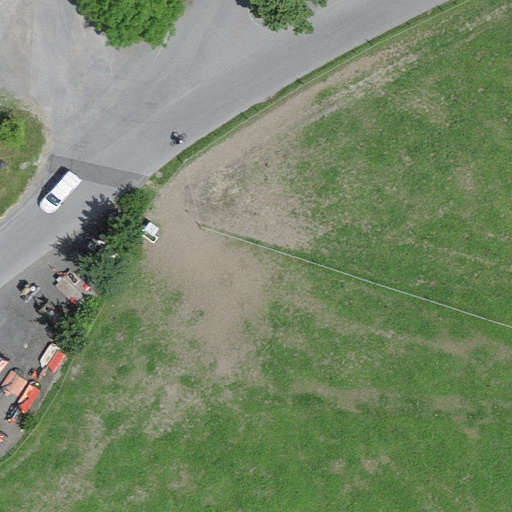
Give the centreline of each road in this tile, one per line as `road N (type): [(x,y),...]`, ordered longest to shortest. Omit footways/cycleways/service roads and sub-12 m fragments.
road 1 (unclassified): [(398,0),(166,134),(0,253)]
road 2 (track): [(166,134),(248,0)]
